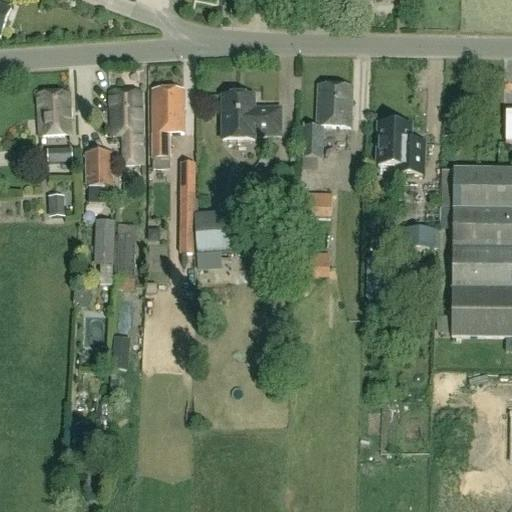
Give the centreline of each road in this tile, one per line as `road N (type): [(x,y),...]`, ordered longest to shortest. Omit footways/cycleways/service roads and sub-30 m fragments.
road 1 (unclassified): [(204,48),(511,49)]
road 2 (unclassified): [(0,61),(204,48)]
